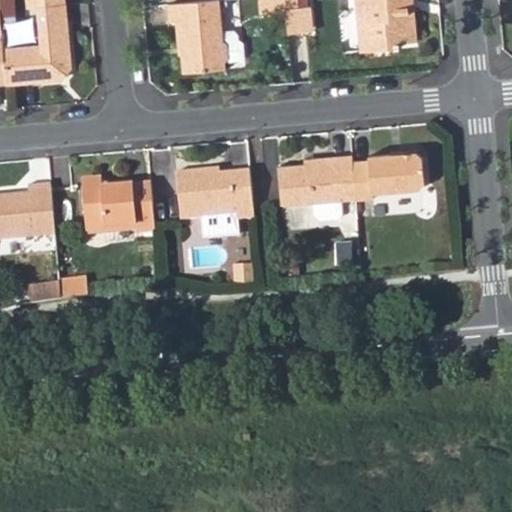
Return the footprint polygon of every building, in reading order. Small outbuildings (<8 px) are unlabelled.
[(225,21),(223,0),(171,0),(170,0),(171,20),(176,19),(177,41),(181,40),(184,67),(228,64),(228,59),(225,21)] [(284,0),(287,31),(312,30),(310,5),(306,5),(305,0),(284,0)] [(414,42),(410,0),(354,0),(359,52),(399,49),(399,42),(414,42)] [(65,3),(37,6),(41,44),(4,47),(7,83),(64,78),(71,69),(65,3)] [(237,20),(225,21),(228,59),(242,58),(247,53),(246,35),(240,30),(240,25),(237,20)] [(280,181),(282,205),(315,202),(316,215),(321,219),(339,217),(343,212),(342,199),(357,198),(354,164),(352,152),(314,155),(315,163),(277,167),(280,181)] [(377,197),(422,193),(429,188),(427,157),(421,152),(369,157),(369,162),(354,164),(357,198),(358,206),(378,204),(377,197)] [(239,215),(255,213),(251,170),(213,173),(212,168),(179,171),(182,216),(239,210),(239,215)] [(140,234),(156,232),(151,184),(134,185),(135,182),(107,185),(106,182),(86,183),(90,230),(140,225),(140,234)] [(0,240),(55,235),(51,186),(27,187),(28,193),(0,195),(0,240)] [(254,265),(235,268),(237,283),(256,281),(254,265)] [(87,276),(77,278),(79,295),(89,293),(87,276)] [(77,278),(60,280),(61,297),(79,295),(77,278)] [(29,302),(61,297),(60,280),(27,283),(29,302)]
